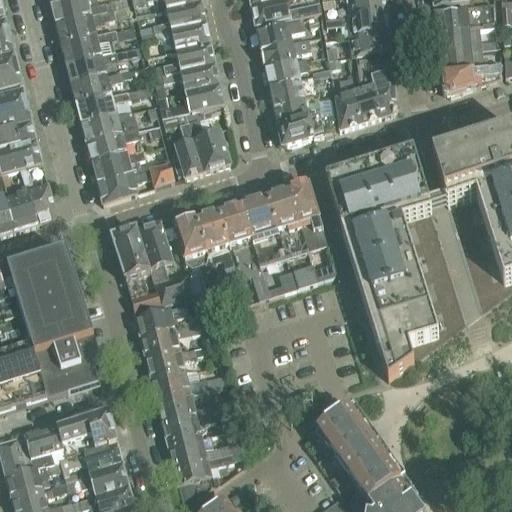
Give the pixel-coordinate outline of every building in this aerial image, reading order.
[(47,0),(50,8),(82,0),(47,0)] [(95,0),(85,3),(51,12),(56,33),(91,24),(106,20),(104,10),(99,11),(95,0)] [(167,16),(201,8),(199,0),(146,0),(148,7),(164,3),(167,16)] [(248,0),(251,11),(286,3),(284,0),(248,0)] [(382,0),(347,4),(348,16),(353,16),(354,24),(387,20),(384,0),(382,0)] [(433,0),(435,14),(470,10),(469,0),(433,0)] [(256,34),(304,23),(321,20),(319,10),(288,17),(286,7),(252,14),(256,34)] [(160,39),(162,39),(206,29),(202,11),(168,19),(170,30),(159,33),(160,39)] [(494,11),(468,14),(469,18),(435,22),(437,42),(471,38),(471,37),(495,35),(494,11)] [(91,24),(56,33),(61,52),(96,43),(94,38),(93,32),(116,26),(113,18),(106,20),(91,24)] [(355,34),(356,44),(389,40),(387,20),(354,24),(349,25),(350,34),(355,34)] [(0,27),(0,63),(14,59),(6,26),(0,27)] [(176,55),(210,48),(206,29),(162,39),(163,44),(173,42),(176,55)] [(257,38),(261,58),(292,51),(290,42),(300,40),(297,29),(257,38)] [(96,43),(61,52),(66,72),(101,63),(105,62),(115,59),(113,49),(118,48),(116,38),(96,43)] [(471,38),(437,42),(442,80),(498,75),(497,69),(488,70),(488,64),(483,64),(482,45),(472,46),(471,38)] [(358,63),(391,59),(389,40),(356,44),(351,44),(352,54),(357,53),(358,63)] [(261,58),(265,77),(297,70),(295,62),(311,58),(308,48),(292,51),(261,58)] [(164,81),(214,70),(210,51),(176,58),(179,71),(163,74),(164,81)] [(0,97),(23,91),(14,59),(0,63),(0,97)] [(101,63),(66,72),(72,92),(106,83),(105,79),(103,72),(118,68),(115,59),(105,62),(101,63)] [(265,77),(270,96),(301,89),(298,80),(308,78),(305,68),(297,70),(265,77)] [(185,96),(218,88),(214,70),(164,81),(166,88),(182,85),(185,96)] [(501,75),(498,75),(442,80),(442,81),(443,100),(450,104),(476,96),(502,87),(501,75)] [(393,78),(380,81),(373,84),(384,124),(393,121),(397,115),(393,78)] [(106,83),(72,92),(77,112),(111,103),(108,92),(123,88),(121,79),(106,83)] [(335,104),(341,137),(359,131),(354,98),(351,83),(347,83),(347,87),(340,88),(342,102),(335,104)] [(359,131),(384,124),(373,84),(360,87),(363,95),(354,98),(359,131)] [(270,96),(274,116),(316,106),(319,106),(315,86),(301,89),(270,96)] [(162,125),(224,112),(219,92),(185,100),(188,112),(175,115),(175,114),(161,117),(162,125)] [(0,101),(0,137),(32,129),(24,96),(0,101)] [(111,103),(77,112),(82,131),(116,123),(115,117),(113,113),(131,108),(128,99),(111,103)] [(278,134),(309,127),(320,125),(316,106),(274,116),(278,134)] [(116,123),(82,131),(87,151),(126,141),(139,137),(136,127),(140,126),(138,117),(116,123)] [(320,125),(309,127),(278,134),(282,151),(289,154),(324,142),(320,125)] [(220,137),(204,142),(199,128),(189,131),(203,181),(231,173),(220,137)] [(32,129),(0,137),(0,157),(37,148),(32,129)] [(172,151),(183,188),(203,181),(189,131),(180,134),(184,148),(172,151)] [(126,141),(87,151),(92,171),(127,163),(124,150),(141,146),(139,137),(126,141)] [(429,178),(434,193),(425,195),(414,158),(326,186),(389,387),(414,368),(511,297),(511,140),(490,148),(493,157),(467,165),(464,156),(433,166),(436,175),(429,178)] [(43,171),(39,152),(0,162),(0,181),(24,176),(29,174),(43,171)] [(127,163),(92,171),(97,191),(133,182),(140,180),(137,168),(143,167),(143,165),(141,159),(131,162),(127,163)] [(179,189),(174,171),(150,177),(155,196),(179,189)] [(24,176),(28,192),(30,199),(39,233),(58,227),(49,193),(36,197),(29,174),(24,176)] [(133,182),(97,191),(103,213),(138,202),(133,182)] [(289,198),(290,200),(308,259),(328,253),(309,191),(289,198)] [(9,198),(10,205),(19,239),(39,233),(30,199),(28,192),(9,198)] [(308,260),(308,259),(290,200),(267,206),(286,267),(308,260)] [(10,205),(0,208),(0,245),(19,239),(10,205)] [(242,215),(260,275),(286,267),(267,206),(242,215)] [(220,221),(230,255),(236,276),(240,288),(262,281),(260,275),(242,215),(220,221)] [(198,228),(208,262),(224,257),(226,262),(222,270),(224,279),(236,276),(230,255),(220,221),(198,228)] [(174,234),(185,269),(186,273),(193,277),(200,274),(202,279),(192,282),(195,291),(204,288),(207,299),(218,296),(208,262),(198,228),(197,226),(174,234)] [(151,284),(155,295),(162,292),(160,288),(169,285),(166,275),(174,272),(162,230),(138,237),(151,284)] [(151,284),(138,237),(118,243),(114,250),(130,304),(147,299),(143,286),(151,284)] [(102,370),(68,260),(0,280),(7,302),(16,299),(32,354),(49,408),(50,409),(101,393),(94,372),(102,370)] [(318,289),(334,284),(336,279),(334,272),(314,278),(318,289)] [(313,273),(279,283),(282,293),(268,297),(270,304),(318,289),(314,278),(313,273)] [(0,363),(32,354),(16,299),(7,302),(0,281),(0,363)] [(135,323),(161,316),(156,301),(131,309),(135,323)] [(199,325),(200,328),(201,328),(202,328),(209,326),(215,325),(213,316),(198,320),(199,325)] [(202,333),(201,328),(200,328),(199,325),(184,329),(183,325),(174,328),(171,318),(137,327),(142,348),(202,333)] [(202,328),(206,343),(213,341),(209,326),(202,328)] [(142,348),(146,367),(181,358),(178,345),(204,339),(202,333),(142,348)] [(0,423),(49,408),(32,354),(0,363),(0,423)] [(184,368),(196,364),(194,355),(181,358),(146,367),(153,391),(187,382),(184,368)] [(226,394),(223,382),(189,389),(187,382),(153,391),(157,409),(192,400),(226,394)] [(163,432),(214,420),(232,415),(230,407),(196,416),(192,400),(157,409),(163,432)] [(372,508),(365,511),(223,511),(221,509),(216,511),(417,511),(349,417),(321,437),(372,508)] [(110,420),(58,436),(65,460),(67,466),(85,460),(118,450),(110,420)] [(168,451),(202,442),(200,434),(216,430),(214,420),(163,432),(168,451)] [(25,446),(34,478),(51,473),(48,462),(60,458),(61,461),(65,460),(58,436),(25,446)] [(174,475),(232,460),(243,458),(241,448),(214,455),(211,446),(204,447),(202,442),(168,451),(174,475)] [(0,461),(7,487),(34,478),(25,446),(0,453),(0,461)] [(88,470),(91,481),(123,471),(118,450),(85,460),(86,465),(83,466),(85,471),(88,470)] [(191,511),(216,494),(221,491),(219,485),(213,487),(211,476),(235,470),(232,460),(174,475),(183,511),(191,511)] [(34,478),(7,487),(12,505),(42,496),(51,493),(48,486),(53,484),(52,482),(63,478),(60,470),(51,473),(34,478)] [(129,494),(123,471),(91,481),(93,488),(90,489),(91,495),(94,494),(97,504),(129,494)] [(134,511),(129,494),(97,504),(98,507),(95,508),(96,511),(134,511)] [(12,505),(13,511),(46,511),(42,496),(12,505)]
